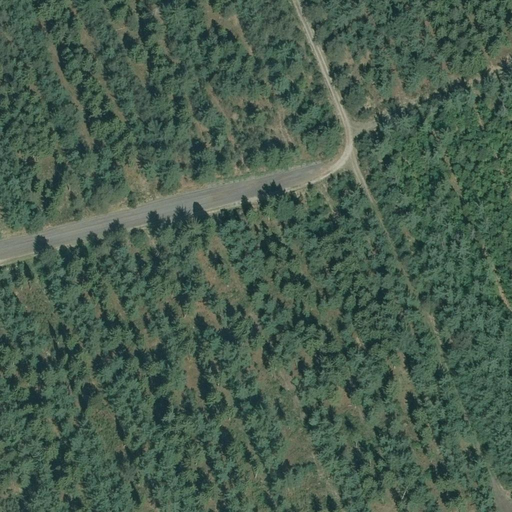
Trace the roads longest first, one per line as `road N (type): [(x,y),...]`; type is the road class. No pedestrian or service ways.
road 1 (track): [(283,0),(509,511)]
road 2 (track): [(511,76),(348,154),(0,246)]
